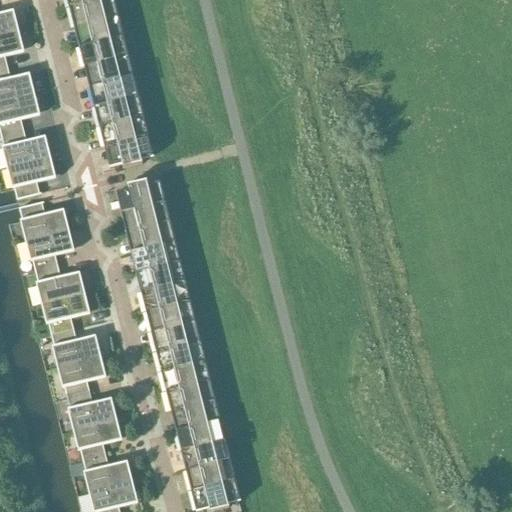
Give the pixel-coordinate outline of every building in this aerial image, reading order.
[(108,0),(67,0),(70,10),(108,0)] [(108,0),(70,10),(74,30),(117,19),(112,0),(108,0)] [(0,37),(18,33),(16,23),(9,24),(7,14),(0,15),(0,37)] [(122,39),(117,19),(74,30),(79,49),(122,39)] [(0,37),(0,71),(8,69),(5,58),(17,55),(15,45),(21,43),(18,33),(0,37)] [(79,49),(85,69),(127,59),(122,39),(79,49)] [(132,79),(127,59),(85,69),(90,89),(132,79)] [(0,71),(0,104),(34,96),(32,86),(25,87),(23,77),(11,80),(8,69),(0,71)] [(137,98),(132,79),(90,89),(95,109),(137,98)] [(0,104),(0,134),(1,138),(24,132),(21,121),(33,118),(31,108),(37,106),(34,96),(0,104)] [(142,118),(137,98),(95,109),(100,129),(142,118)] [(142,118),(100,129),(104,149),(147,138),(142,118)] [(1,138),(9,169),(50,159),(47,149),(41,150),(39,140),(26,143),(24,132),(1,138)] [(147,138),(104,149),(110,169),(122,166),(123,170),(143,165),(142,164),(141,161),(153,158),(152,157),(147,138)] [(17,202),(40,196),(37,184),(49,181),(46,171),(53,169),(50,159),(9,169),(17,202)] [(121,215),(164,204),(159,185),(159,184),(147,187),(147,184),(147,183),(147,182),(127,187),(128,191),(116,194),(121,215)] [(42,204),(21,209),(19,210),(27,242),(69,232),(66,222),(60,223),(57,213),(45,216),(42,204)] [(121,215),(126,235),(169,224),(164,204),(121,215)] [(126,235),(131,255),(174,244),(169,224),(126,235)] [(69,232),(27,242),(35,274),(58,268),(55,258),(68,254),(65,244),(71,242),(69,232)] [(136,275),(179,264),(174,244),(131,255),(136,275)] [(136,275),(141,294),(184,284),(179,264),(136,275)] [(35,274),(43,305),(84,295),(82,285),(76,286),(73,276),(61,279),(58,268),(35,274)] [(141,294),(146,314),(189,303),(184,284),(141,294)] [(43,305),(51,337),(74,331),(71,320),(83,317),(81,307),(87,305),(84,295),(43,305)] [(146,314),(151,334),(194,323),(189,303),(146,314)] [(151,334),(156,354),(199,343),(194,323),(151,334)] [(51,337),(59,368),(100,358),(98,348),(92,349),(89,339),(77,342),(74,331),(51,337)] [(156,354),(161,374),(204,363),(199,343),(156,354)] [(100,358),(59,368),(67,400),(90,394),(87,383),(99,380),(97,370),(103,368),(100,358)] [(161,374),(166,394),(209,383),(204,363),(161,374)] [(214,403),(209,383),(166,394),(171,413),(214,403)] [(67,400),(75,431),(116,421),(114,411),(107,412),(105,402),(93,405),(90,394),(67,400)] [(171,413),(176,433),(219,423),(214,403),(171,413)] [(75,431),(83,463),(106,457),(103,446),(115,443),(113,433),(119,431),(116,421),(75,431)] [(219,423),(176,433),(181,453),(224,442),(219,423)] [(229,462),(224,442),(181,453),(186,473),(229,462)] [(83,463),(91,494),(132,484),(129,473),(123,475),(121,465),(108,468),(106,457),(83,463)] [(186,473),(191,493),(234,482),(229,462),(186,473)] [(234,482),(191,493),(196,511),(241,511),(239,503),(239,501),(234,482)] [(91,494),(95,511),(119,511),(119,509),(131,506),(128,496),(135,494),(132,484),(91,494)]
